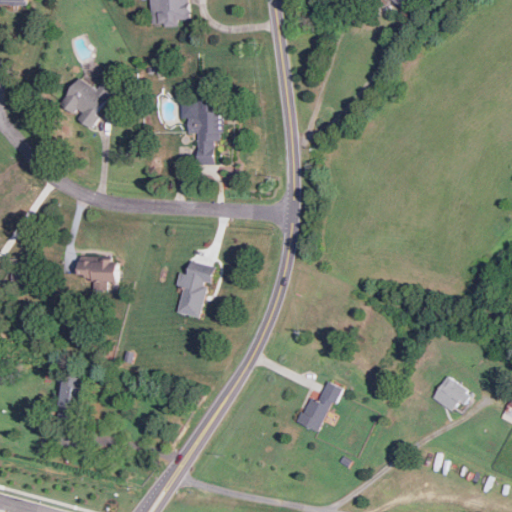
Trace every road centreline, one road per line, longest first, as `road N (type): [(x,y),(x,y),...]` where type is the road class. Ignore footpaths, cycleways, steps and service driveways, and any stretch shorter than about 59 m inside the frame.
road 1 (tertiary): [(186,458),(267,329),(291,251),(295,147),(276,0)]
road 2 (residential): [(296,212),(107,202),(51,173),(0,114)]
road 3 (residential): [(171,479),(327,508)]
